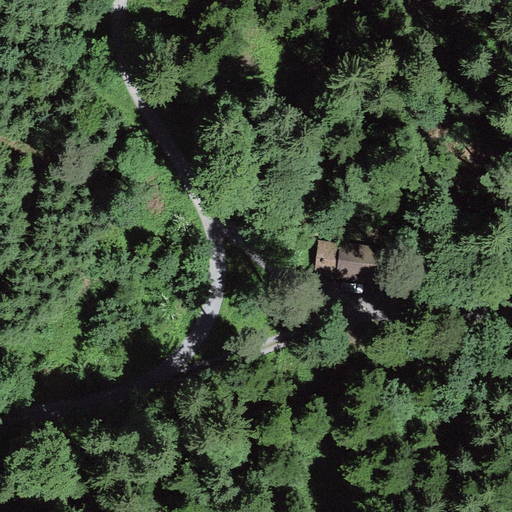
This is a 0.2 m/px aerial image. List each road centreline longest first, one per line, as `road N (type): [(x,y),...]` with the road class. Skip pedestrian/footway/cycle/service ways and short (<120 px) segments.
road 1 (track): [(372,312),(291,277),(210,216),(132,85),(124,0)]
road 2 (track): [(164,376),(372,312)]
road 3 (track): [(164,376),(212,306),(210,216)]
road 4 (track): [(0,412),(164,376)]
road 5 (track): [(372,312),(511,316)]
